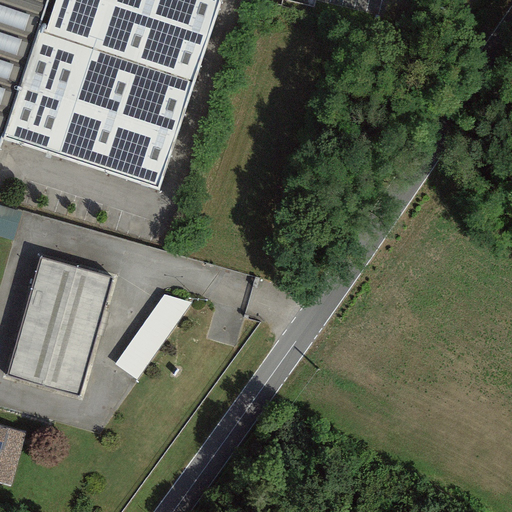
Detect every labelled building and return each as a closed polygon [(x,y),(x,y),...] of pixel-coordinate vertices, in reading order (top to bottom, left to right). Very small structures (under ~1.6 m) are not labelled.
[(49,0),(0,0),(0,151),(3,143),(49,0)] [(49,0),(3,143),(160,195),(220,0),(49,0)] [(0,236),(16,240),(22,211),(0,206),(0,236)] [(117,286),(44,264),(10,379),(83,401),(117,286)] [(138,381),(190,308),(168,292),(115,365),(138,381)] [(0,482),(9,485),(23,435),(0,429),(0,482)]
